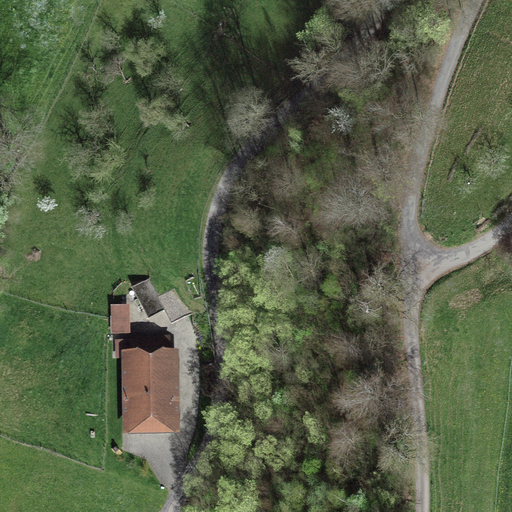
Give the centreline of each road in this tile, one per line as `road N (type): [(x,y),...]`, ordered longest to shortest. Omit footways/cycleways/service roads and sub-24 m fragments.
road 1 (unclassified): [(170,511),(218,418),(217,199),(232,167),(339,65),(385,0)]
road 2 (unclassified): [(477,0),(438,98),(411,209),(408,259)]
road 3 (unclassified): [(408,259),(422,511)]
